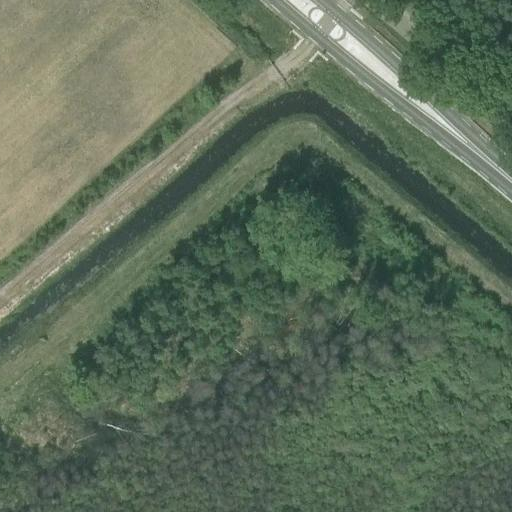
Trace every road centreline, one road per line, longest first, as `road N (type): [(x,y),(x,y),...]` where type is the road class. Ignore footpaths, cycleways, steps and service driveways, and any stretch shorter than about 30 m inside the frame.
road 1 (track): [(511,305),(337,161),(300,149),(268,157),(0,382)]
road 2 (track): [(316,37),(0,299)]
road 3 (primary): [(275,0),(354,68),(511,181)]
road 4 (primary): [(511,180),(337,12)]
road 5 (unclassified): [(511,115),(374,0)]
